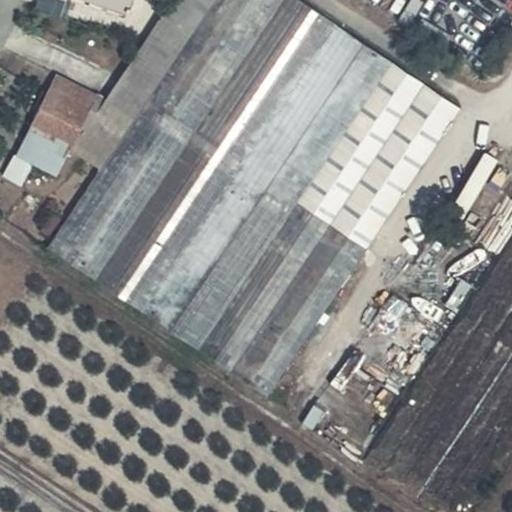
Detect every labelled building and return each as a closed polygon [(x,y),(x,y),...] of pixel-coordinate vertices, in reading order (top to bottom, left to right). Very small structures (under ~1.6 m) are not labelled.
[(171,0),(168,6),(199,26),(216,0),(171,0)] [(168,6),(113,95),(141,115),(199,26),(168,6)] [(33,132),(76,154),(80,145),(92,151),(101,133),(92,129),(94,124),(90,122),(98,105),(58,85),(33,132)] [(511,233),(395,427),(424,445),(440,417),(466,433),(511,357),(511,233)] [(449,511),(479,511),(511,461),(511,415),(465,490),(451,481),(445,491),(431,483),(445,461),(424,448),(402,482),(448,511),(449,511)]
